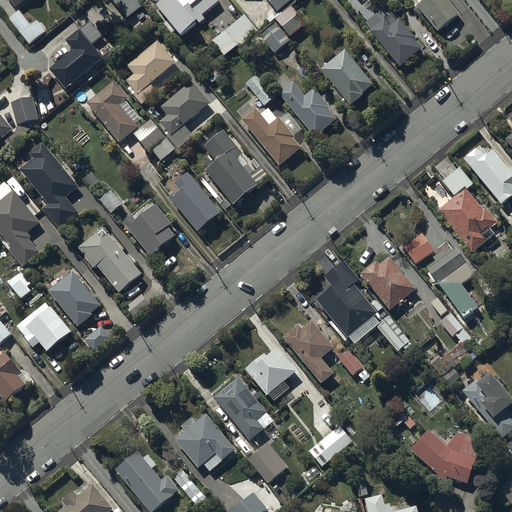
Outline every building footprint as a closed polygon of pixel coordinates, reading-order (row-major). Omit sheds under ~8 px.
[(24,0),(8,0),(16,10),(25,3),(23,1),(24,0)] [(146,10),(136,0),(108,0),(129,24),(146,10)] [(173,0),(171,0),(157,12),(182,42),(197,29),(194,25),(197,24),(199,27),(205,22),(202,18),(220,4),(216,0),(176,0),(175,2),(173,0)] [(293,0),(266,0),(278,14),(294,1),(293,0)] [(444,0),(428,0),(417,9),(437,34),(458,18),(444,0)] [(292,10),(276,23),(290,40),(307,27),(292,10)] [(19,13),(9,22),(30,47),(46,33),(37,23),(31,28),(19,13)] [(74,23),(81,32),(66,45),(73,53),(49,73),(65,92),(104,61),(94,48),(104,40),(84,15),(74,23)] [(243,16),(210,42),(223,58),(256,32),(243,16)] [(378,16),(366,26),(371,33),(371,34),(400,70),(422,53),(413,43),(415,41),(400,23),(399,24),(393,16),(384,24),(378,16)] [(290,43),(276,26),(260,39),(275,56),(290,43)] [(151,88),(176,65),(157,44),(128,70),(134,77),(126,85),(136,95),(134,97),(143,107),(157,94),(151,88)] [(345,53),(321,73),(351,109),(363,99),(362,97),(374,88),(345,53)] [(258,71),(244,84),(265,108),(279,96),(258,71)] [(129,102),(115,84),(87,107),(120,146),(139,131),(136,128),(142,123),(127,104),(129,102)] [(209,105),(191,85),(161,111),(168,118),(161,125),(170,136),(167,139),(179,152),(194,139),(184,128),(209,105)] [(293,85),(279,97),(316,141),(337,123),(329,113),(331,112),(315,92),(305,100),(293,85)] [(33,100),(12,105),(17,128),(39,123),(33,100)] [(257,113),(243,124),(280,169),(301,152),(293,142),(295,141),(280,122),(277,123),(268,112),(261,118),(257,113)] [(0,142),(13,132),(0,117),(0,142)] [(151,123),(134,136),(149,155),(152,152),(161,164),(177,152),(167,140),(166,140),(151,123)] [(218,166),(206,175),(235,208),(258,189),(259,191),(271,182),(261,169),(254,175),(241,159),(243,157),(224,135),(205,151),(218,166)] [(34,160),(21,171),(50,206),(44,211),(61,232),(79,217),(65,200),(84,185),(49,142),(31,157),(34,160)] [(480,149),(464,162),(502,209),(511,200),(511,175),(494,154),(488,159),(480,149)] [(456,199),(438,213),(473,255),(495,237),(490,231),(498,225),(486,211),(484,213),(468,194),(476,187),(462,169),(443,185),(456,199)] [(221,217),(188,177),(175,188),(181,196),(172,203),(198,235),(221,217)] [(123,207),(111,193),(99,203),(111,216),(123,207)] [(151,205),(124,227),(151,260),(178,237),(171,229),(172,228),(157,209),(155,210),(151,205)] [(422,236),(404,251),(417,267),(435,252),(422,236)] [(96,237),(80,252),(87,260),(85,262),(94,272),(98,270),(121,297),(143,278),(134,268),(137,266),(129,257),(126,260),(108,239),(102,244),(96,237)] [(430,268),(432,270),(427,274),(465,322),(480,311),(462,288),(475,278),(455,252),(452,254),(452,253),(446,257),(443,253),(434,261),(436,263),(430,268)] [(377,264),(361,276),(390,313),(398,307),(400,309),(407,303),(406,302),(416,294),(390,261),(381,268),(377,264)] [(344,264),(325,281),(334,291),(330,295),(326,291),(318,298),(320,302),(317,304),(348,342),(349,341),(355,348),(381,327),(375,320),(378,317),(354,288),(359,283),(344,264)] [(21,274),(7,286),(21,302),(31,293),(27,289),(30,286),(21,274)] [(74,276),(50,296),(78,330),(92,319),(91,317),(101,309),(74,276)] [(149,307),(141,297),(126,310),(134,320),(149,307)] [(72,336),(47,305),(17,330),(24,338),(23,339),(33,351),(39,346),(47,356),(72,336)] [(472,341),(451,315),(440,324),(453,339),(456,337),(463,346),(464,347),(472,341)] [(391,321),(381,330),(400,353),(411,345),(391,321)] [(0,322),(0,346),(12,336),(0,322)] [(299,328),(283,341),(322,387),(334,377),(321,362),(334,351),(312,325),(303,332),(299,328)] [(112,341),(102,329),(85,343),(95,354),(112,341)] [(265,357),(246,373),(268,400),(270,398),(275,405),(291,391),(285,385),(297,375),(278,352),(268,360),(265,357)] [(22,376),(4,355),(3,357),(0,353),(0,397),(6,405),(26,388),(18,379),(22,376)] [(350,353),(339,362),(353,378),(363,369),(350,353)] [(454,370),(445,377),(453,387),(462,381),(454,370)] [(486,375),(463,395),(502,443),(511,434),(511,424),(509,421),(511,418),(511,416),(509,413),(511,410),(511,404),(503,394),(504,390),(500,385),(494,384),(486,375)] [(238,380),(214,401),(251,445),(265,433),(257,424),(267,415),(238,380)] [(402,414),(389,424),(397,434),(406,426),(410,431),(415,427),(409,419),(407,421),(402,414)] [(236,453),(207,417),(196,425),(192,420),(181,429),(186,435),(175,444),(198,472),(216,457),(222,464),(236,453)] [(339,428),(309,453),(323,470),(353,444),(339,428)] [(481,443),(457,436),(447,449),(430,434),(412,453),(439,478),(438,480),(446,483),(446,480),(468,487),(481,443)] [(511,444),(503,452),(511,463),(511,444)] [(269,447),(249,464),(269,487),(288,471),(269,447)] [(138,455),(116,474),(147,511),(152,511),(173,496),(172,495),(177,490),(165,476),(160,480),(154,472),(158,468),(147,455),(142,459),(138,455)] [(182,471),(172,479),(197,509),(207,501),(182,471)] [(358,495),(355,496),(358,511),(364,511),(362,501),(364,501),(364,499),(369,498),(365,481),(355,483),(358,495)] [(511,481),(499,492),(511,507),(511,481)] [(66,509),(62,511),(112,511),(92,488),(79,499),(75,495),(63,505),(66,509)] [(254,494),(232,511),(267,511),(268,511),(254,494)] [(417,511),(416,510),(407,511),(391,511),(391,507),(385,508),(383,498),(365,502),(367,511),(417,511)]
